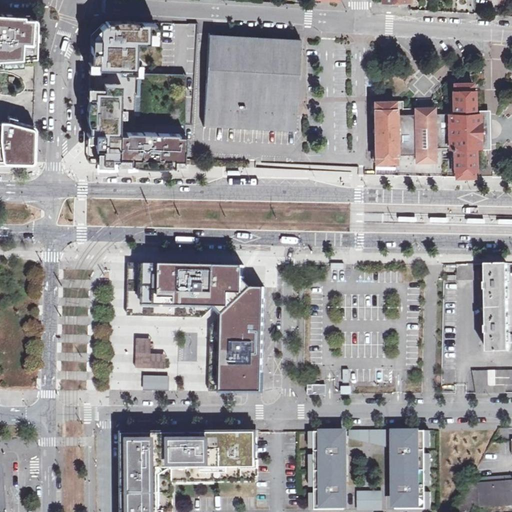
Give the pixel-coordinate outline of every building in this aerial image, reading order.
[(0,58),(1,58),(8,58),(35,55),(35,40),(31,40),(31,32),(35,32),(36,19),(35,18),(35,17),(34,17),(33,17),(33,16),(32,16),(12,15),(12,13),(0,12),(0,58)] [(154,18),(104,15),(103,37),(91,36),(86,165),(154,166),(188,167),(188,155),(192,72),(151,70),(154,18)] [(203,124),(296,130),(297,98),(299,39),(295,39),(221,34),(208,33),(203,124)] [(416,161),(430,161),(429,148),(435,148),(452,147),(452,152),(452,170),(454,170),(454,178),(474,177),(474,170),(475,170),(475,147),(480,147),(480,146),(486,146),(485,130),(485,114),(479,114),(479,112),(474,113),(473,91),(471,91),(471,86),(471,83),(452,83),(453,91),(451,91),(451,113),(436,113),(414,114),(402,114),(402,107),(402,100),(373,101),(373,111),(374,121),(374,135),(374,147),(374,162),(394,162),(395,156),(416,155),(416,161)] [(414,114),(436,113),(435,106),(425,106),(414,106),(414,114)] [(0,162),(31,163),(32,163),(33,162),(34,162),(35,161),(35,160),(36,160),(36,127),(36,126),(35,125),(34,124),(32,124),(16,119),(17,117),(8,115),(7,120),(0,119),(0,162)] [(511,350),(511,335),(508,336),(507,279),(507,263),(486,263),(487,351),(511,350)] [(256,265),(143,264),(141,304),(225,305),(224,318),(223,373),(255,374),(256,265)] [(473,264),(467,264),(457,265),(458,280),(474,279),(473,264)] [(350,369),(343,369),(343,383),(351,383),(350,369)] [(511,370),(473,371),(476,394),(505,393),(506,384),(511,384),(511,370)] [(144,376),(145,390),(170,389),(170,375),(144,376)] [(313,388),(308,388),(308,394),(321,394),(326,394),(326,384),(313,384),(313,388)] [(352,386),(342,386),(342,394),(352,394),(352,386)] [(425,430),(396,431),(396,454),(397,509),(431,508),(431,492),(426,492),(426,486),(425,469),(425,454),(425,447),(425,430)] [(344,431),(315,431),(315,447),(315,454),(315,471),(315,486),(315,493),(310,493),(310,509),(312,509),(345,509),(345,493),(344,431)] [(364,431),(352,431),(352,437),(364,440),(364,431)] [(373,431),(364,431),(364,440),(373,442),(373,431)] [(388,431),(373,431),(373,442),(389,446),(388,431)] [(257,432),(124,433),(124,511),(174,511),(175,482),(257,481),(257,432)] [(511,474),(478,477),(478,481),(480,506),(511,503),(511,474)] [(480,509),(480,506),(478,481),(471,482),(465,482),(457,511),(480,509)] [(359,492),(359,509),(382,509),(382,492),(359,492)]
